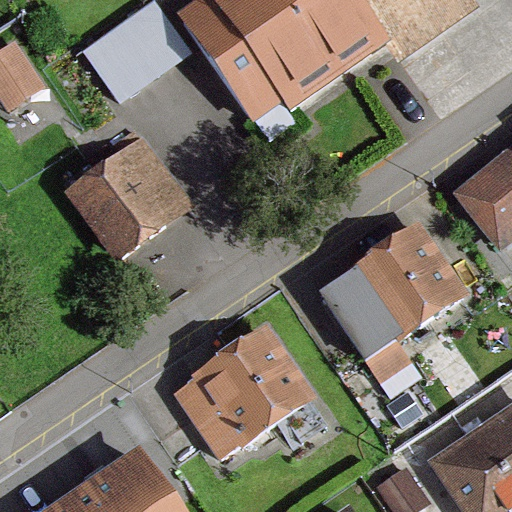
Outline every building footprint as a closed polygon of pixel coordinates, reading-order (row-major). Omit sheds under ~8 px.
[(248,126),(376,36),(350,0),(217,0),(179,28),(248,126)] [(350,0),(376,36),(427,0),(350,0)] [(86,65),(115,106),(183,58),(154,17),(86,65)] [(0,102),(30,83),(9,51),(0,56),(0,102)] [(104,154),(112,165),(161,230),(186,211),(129,136),(104,154)] [(511,156),(455,201),(496,252),(511,239),(511,156)] [(118,262),(161,230),(112,165),(70,196),(118,262)] [(459,301),(413,235),(347,280),(348,282),(319,302),(362,365),(391,345),(392,347),(459,301)] [(306,406),(260,339),(194,384),(195,386),(174,401),(217,463),(238,449),(239,451),(306,406)] [(511,511),(511,416),(481,437),(479,434),(465,443),(467,446),(432,470),(460,511),(511,511)] [(194,511),(161,462),(86,511),(194,511)]
